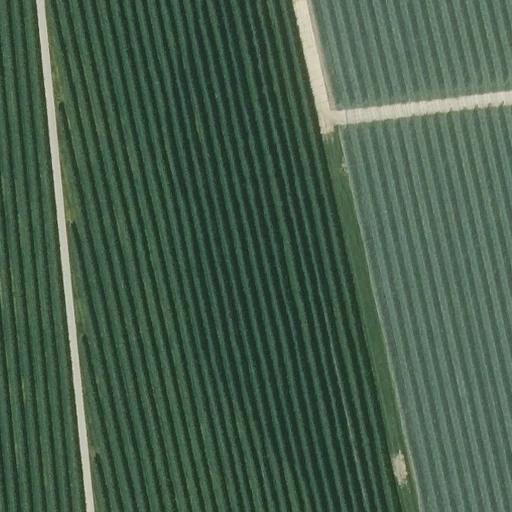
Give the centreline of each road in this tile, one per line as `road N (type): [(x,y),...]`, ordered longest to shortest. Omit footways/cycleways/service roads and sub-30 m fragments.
road 1 (track): [(88,511),(38,0)]
road 2 (track): [(511,101),(323,122),(296,0)]
